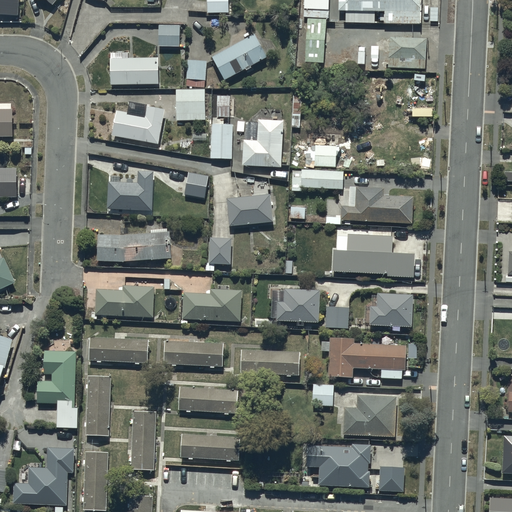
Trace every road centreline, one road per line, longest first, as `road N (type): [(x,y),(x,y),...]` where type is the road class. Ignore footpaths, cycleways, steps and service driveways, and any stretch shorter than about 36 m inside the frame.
road 1 (residential): [(473,0),(452,423)]
road 2 (residential): [(62,139),(223,168)]
road 3 (residential): [(62,139),(55,293)]
road 4 (residential): [(0,52),(45,61),(61,79),(62,139)]
